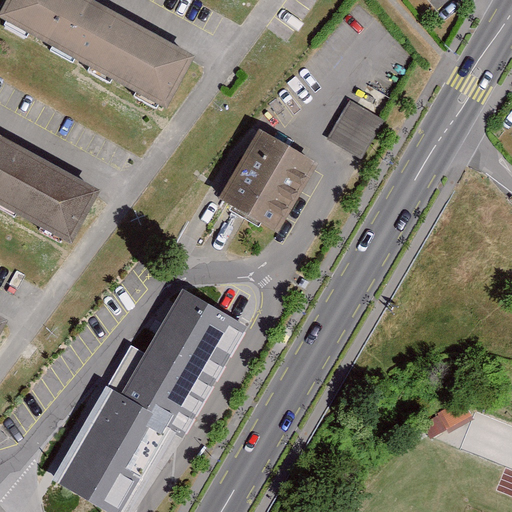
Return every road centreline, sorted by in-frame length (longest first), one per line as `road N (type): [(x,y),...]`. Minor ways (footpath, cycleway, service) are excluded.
road 1 (residential): [(274,0),(0,360)]
road 2 (primary): [(221,511),(443,131)]
road 3 (primary): [(443,131),(511,9)]
